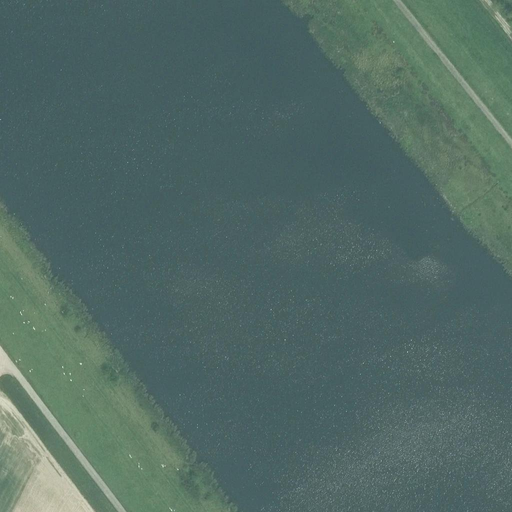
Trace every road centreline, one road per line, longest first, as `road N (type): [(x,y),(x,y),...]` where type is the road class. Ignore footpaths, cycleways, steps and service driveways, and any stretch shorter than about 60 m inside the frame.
road 1 (unclassified): [(122,511),(0,351)]
road 2 (unclassified): [(511,146),(395,0)]
